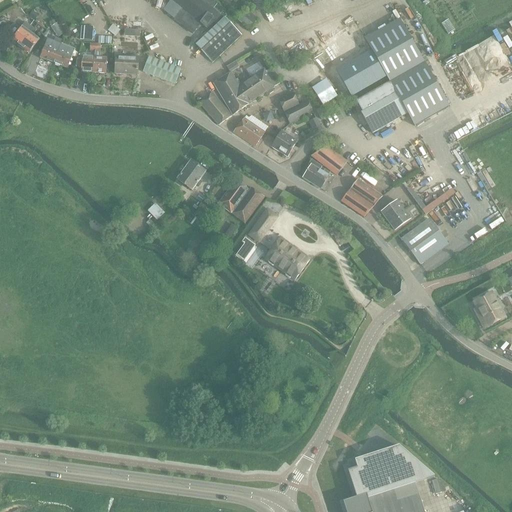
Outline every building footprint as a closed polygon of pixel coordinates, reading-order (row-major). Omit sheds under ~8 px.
[(211,32),(225,19),(217,13),(221,8),(212,1),(212,0),(173,0),(172,1),(185,11),(177,22),(192,34),(201,24),(211,32)] [(238,21),(250,31),(259,20),(247,10),(238,21)] [(33,12),(29,17),(35,22),(39,16),(33,12)] [(225,18),(225,19),(211,32),(196,46),(212,64),(242,36),(225,18)] [(389,83),(424,63),(400,20),(365,40),(389,83)] [(59,22),(51,28),(58,38),(66,32),(59,22)] [(13,41),(21,47),(34,30),(25,24),(21,29),(15,24),(8,34),(14,39),(13,41)] [(113,26),(109,32),(115,36),(119,31),(113,26)] [(82,27),(81,40),(93,41),(94,28),(82,27)] [(34,30),(21,47),(30,54),(39,41),(33,36),(36,32),(34,30)] [(326,80),(312,89),(323,106),(370,76),(345,37),(330,46),(328,42),(320,47),(323,51),(312,58),(326,80)] [(41,59),(54,64),(61,48),(54,45),(54,43),(48,40),(41,59)] [(96,44),(95,51),(95,58),(94,74),(106,74),(107,59),(101,59),(101,44),(96,44)] [(61,48),(54,64),(68,69),(75,51),(62,46),(61,48)] [(115,75),(124,75),(124,74),(137,75),(138,57),(116,56),(115,75)] [(82,73),(94,74),(95,58),(82,58),(82,59),(78,59),(76,63),(76,68),(82,68),(82,73)] [(143,73),(175,86),(182,71),(149,58),(143,73)] [(271,70),(265,73),(259,63),(246,71),(249,76),(247,77),(249,80),(241,85),(239,83),(244,81),(244,76),(236,63),(226,69),(230,74),(214,84),(233,116),(267,93),(270,95),(273,93),(273,89),(280,84),(271,70)] [(424,63),(389,83),(392,88),(357,107),(372,134),(407,114),(414,127),(449,107),(424,63)] [(200,104),(219,126),(232,117),(213,94),(200,104)] [(279,101),(290,125),(313,114),(308,102),(299,106),(293,94),(279,101)] [(317,111),(322,120),(326,118),(321,109),(317,111)] [(311,121),(316,132),(323,129),(318,118),(311,121)] [(234,133),(255,147),(265,133),(244,119),(234,133)] [(271,148),(288,158),(298,142),(281,132),(271,148)] [(312,157),(336,176),(347,163),(328,148),(312,157)] [(187,189),(191,192),(207,172),(190,160),(176,181),(181,185),(187,189)] [(303,179),(320,190),(331,174),(325,170),(323,173),(320,171),(322,167),(312,160),(308,166),(311,168),(303,179)] [(231,215),(245,225),(264,198),(250,188),(249,190),(246,189),(244,187),(244,186),(236,180),(218,205),(231,215)] [(354,211),(364,218),(382,197),(358,180),(341,202),(341,203),(354,211)] [(452,189),(424,211),(427,215),(456,193),(452,189)] [(381,214),(394,231),(410,219),(397,202),(381,214)] [(155,206),(149,212),(158,221),(164,215),(155,206)] [(275,216),(265,209),(247,234),(257,241),(275,216)] [(412,258),(419,267),(432,257),(448,245),(429,220),(401,240),(413,256),(412,258)] [(230,238),(236,229),(232,226),(226,236),(230,238)] [(307,258),(278,237),(263,257),(266,260),(266,261),(271,264),(272,264),(283,272),(283,274),(287,277),(289,277),(292,279),(307,258)] [(504,318),(491,294),(474,303),(478,310),(480,309),(489,326),(504,318)] [(424,511),(415,484),(435,478),(401,447),(354,462),(357,469),(348,472),(356,499),(355,499),(343,503),(345,511),(424,511)]
